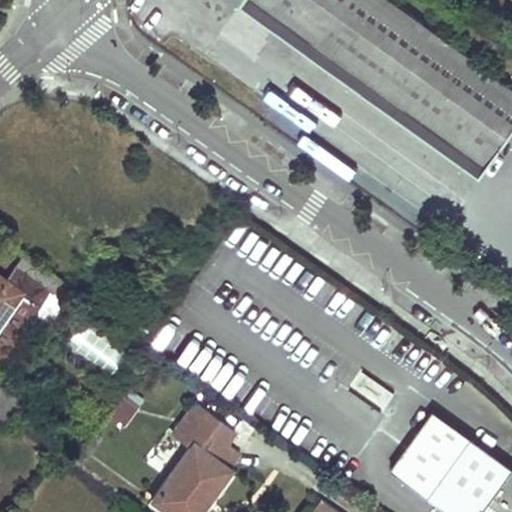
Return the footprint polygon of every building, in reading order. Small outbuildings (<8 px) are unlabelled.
[(258,0),(488,165),(511,131),(511,83),(395,0),(258,0)] [(0,322),(11,308),(22,292),(40,305),(50,292),(15,267),(7,279),(0,274),(0,322)] [(22,292),(11,308),(29,321),(40,305),(22,292)] [(79,326),(67,349),(120,374),(131,351),(79,326)] [(0,416),(11,425),(25,405),(0,386),(0,416)] [(153,499),(171,511),(199,511),(231,469),(229,468),(240,454),(227,444),(235,432),(195,402),(174,432),(192,445),(153,499)] [(511,462),(439,409),(395,468),(456,511),(487,511),(493,504),(511,478),(511,462)] [(340,511),(327,502),(320,497),(310,511),(311,511),(340,511)]
